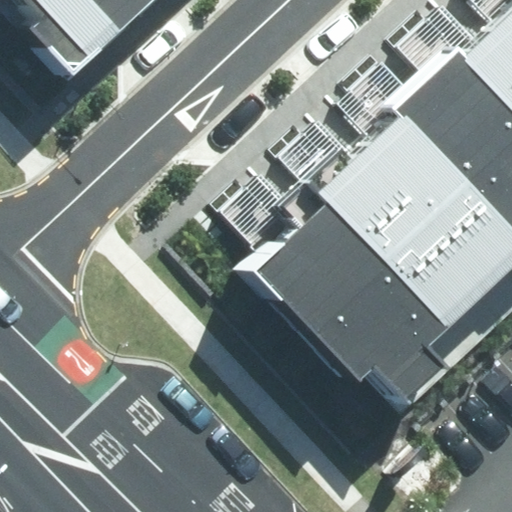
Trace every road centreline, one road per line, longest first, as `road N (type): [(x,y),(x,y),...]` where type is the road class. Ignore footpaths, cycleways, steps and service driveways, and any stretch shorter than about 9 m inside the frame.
road 1 (residential): [(284,0),(0,272)]
road 2 (secondary): [(0,397),(111,511)]
